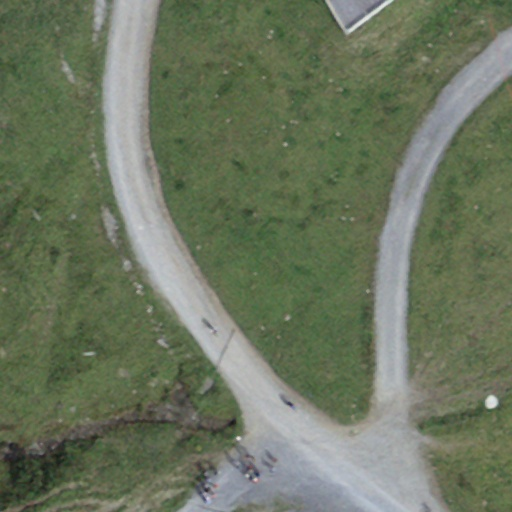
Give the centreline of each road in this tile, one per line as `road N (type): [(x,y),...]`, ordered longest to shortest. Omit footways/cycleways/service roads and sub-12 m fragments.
road 1 (track): [(281,431),(175,278),(134,187),(122,78),(136,0)]
road 2 (track): [(389,505),(386,386),(398,239),(446,129),(511,71)]
road 3 (track): [(389,505),(281,431)]
